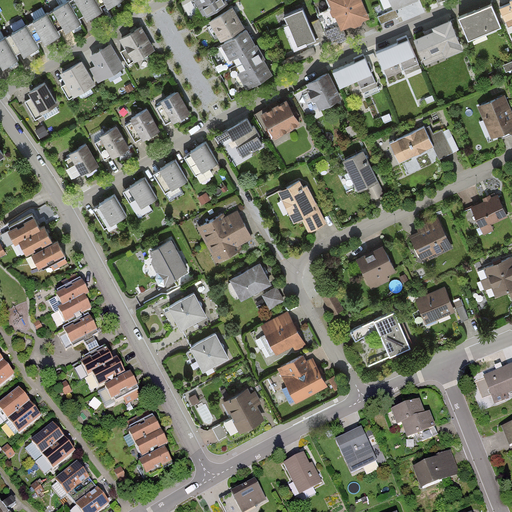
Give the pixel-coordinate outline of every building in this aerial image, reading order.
[(56,8),(69,30),(82,23),(69,0),(56,8)] [(77,0),(88,19),(103,11),(97,0),(77,0)] [(199,0),(208,15),(228,3),(226,0),(199,0)] [(329,0),(342,30),(371,19),(362,0),(329,0)] [(391,0),(395,10),(418,0),(391,0)] [(511,2),(502,7),(510,26),(511,25),(511,2)] [(462,17),(473,42),(506,28),(495,3),(462,17)] [(212,20),(222,38),(245,25),(234,7),(212,20)] [(284,16),(298,50),(320,41),(305,7),(284,16)] [(35,20),(48,42),(61,35),(48,12),(35,20)] [(437,30),(416,39),(423,56),(444,48),(446,54),(461,48),(450,21),(435,27),(437,30)] [(14,32),(27,55),(41,47),(28,25),(14,32)] [(144,26),(122,39),(135,63),(157,51),(144,26)] [(233,57),(250,87),(272,74),(262,56),(257,48),(247,31),(219,47),(227,61),(233,57)] [(0,40),(0,56),(6,67),(19,59),(6,37),(0,40)] [(380,52),(387,69),(419,55),(412,39),(380,52)] [(98,82),(125,67),(112,44),(91,56),(96,66),(91,69),(98,82)] [(338,70),(345,87),(376,74),(369,57),(338,70)] [(97,86),(83,61),(64,72),(77,97),(97,86)] [(321,111),(344,100),(331,73),(308,84),(321,111)] [(31,92),(43,114),(61,104),(48,83),(31,92)] [(155,107),(167,129),(193,115),(181,93),(155,107)] [(479,107),(492,140),(511,131),(511,108),(507,96),(479,107)] [(264,115),(277,139),(303,125),(289,101),(264,115)] [(125,124),(137,145),(162,131),(150,110),(125,124)] [(251,118),(230,130),(246,158),(267,146),(251,118)] [(95,140),(107,162),(133,148),(121,126),(95,140)] [(389,144),(399,164),(433,147),(439,160),(454,153),(447,139),(453,136),(449,129),(443,132),(442,129),(433,134),(430,126),(425,129),(424,126),(389,144)] [(65,157),(77,179),(102,165),(90,143),(65,157)] [(208,143),(186,155),(198,179),(221,167),(208,143)] [(368,151),(347,161),(362,193),(383,183),(368,151)] [(177,160),(154,173),(167,196),(190,184),(177,160)] [(146,177),(124,190),(137,213),(159,201),(146,177)] [(307,180),(281,192),(296,224),(303,221),(309,234),(328,225),(307,180)] [(116,194),(93,207),(106,230),(128,218),(116,194)] [(473,208),(481,228),(509,216),(500,196),(473,208)] [(251,238),(247,230),(241,218),(238,212),(225,218),(224,215),(202,226),(220,260),(241,249),(239,245),(251,238)] [(14,242),(18,239),(27,256),(32,253),(40,268),(65,255),(57,240),(54,242),(45,225),(41,227),(33,213),(6,228),(14,242)] [(413,239),(426,264),(454,250),(441,224),(413,239)] [(189,272),(173,240),(149,252),(166,285),(189,272)] [(358,259),(370,284),(397,272),(385,246),(358,259)] [(511,296),(511,256),(479,271),(491,301),(510,293),(511,296)] [(263,264),(233,279),(244,300),(274,285),(263,264)] [(86,319),(84,315),(91,312),(90,310),(88,305),(84,298),(88,296),(85,290),(81,282),(55,295),(63,309),(59,311),(65,324),(66,325),(68,323),(70,327),(63,331),(66,335),(73,350),(93,339),(98,336),(91,322),(89,318),(86,319)] [(417,301),(428,325),(456,313),(446,288),(417,301)] [(333,289),(321,294),(332,316),(344,310),(333,289)] [(197,292),(172,306),(185,330),(210,317),(197,292)] [(468,316),(461,300),(454,303),(461,319),(468,316)] [(350,330),(356,340),(379,330),(390,356),(411,347),(395,310),(350,330)] [(303,342),(287,312),(262,326),(278,356),(303,342)] [(218,333),(193,346),(206,371),(231,357),(218,333)] [(89,377),(93,375),(100,388),(105,386),(114,404),(139,391),(135,383),(131,376),(127,379),(118,362),(114,364),(106,349),(101,352),(82,362),(89,377)] [(302,356),(287,364),(290,369),(284,373),(290,384),(282,388),(290,403),(327,384),(313,357),(305,361),(302,356)] [(0,387),(14,377),(9,370),(0,358),(0,387)] [(511,396),(511,367),(486,378),(496,403),(511,396)] [(248,389),(227,400),(235,416),(213,427),(220,439),(262,417),(255,404),(260,401),(255,391),(250,394),(248,389)] [(0,407),(0,410),(19,435),(41,418),(35,411),(26,399),(20,391),(0,407)] [(398,411),(393,413),(400,428),(404,426),(409,439),(435,428),(431,419),(430,416),(426,418),(419,402),(398,411)] [(129,430),(146,462),(141,465),(148,480),(174,467),(172,462),(164,448),(169,445),(166,439),(154,417),(151,419),(129,430)] [(32,444),(53,470),(75,453),(68,444),(59,433),(54,426),(32,444)] [(364,430),(336,443),(352,478),(380,465),(364,430)] [(308,454),(285,466),(301,497),(324,485),(308,454)] [(415,472),(423,491),(461,476),(453,456),(415,472)] [(100,492),(85,474),(78,465),(56,482),(80,511),(99,511),(109,504),(100,492)] [(221,503),(226,511),(244,511),(267,499),(256,482),(221,503)] [(8,511),(3,506),(0,502),(0,511),(8,511)]
